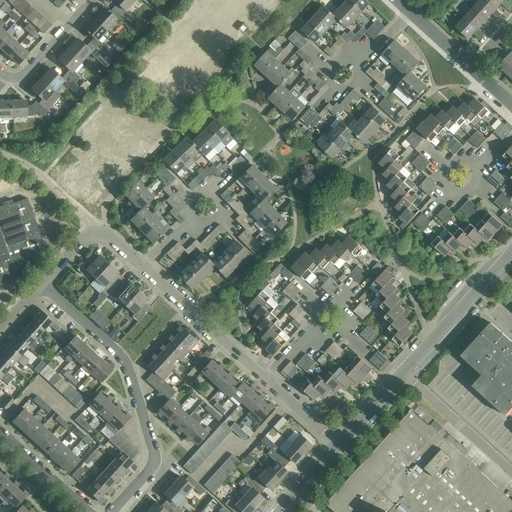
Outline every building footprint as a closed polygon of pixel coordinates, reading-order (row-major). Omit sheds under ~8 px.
[(18,0),(12,6),(17,10),(25,1),(23,0),(18,0)] [(112,0),(117,4),(113,8),(126,20),(129,23),(133,18),(126,11),(135,1),(133,0),(112,0)] [(349,0),(342,8),(355,20),(362,12),(349,0)] [(365,0),(349,0),(362,12),(369,4),(365,0)] [(485,0),(480,0),(474,8),(487,20),(492,15),(497,20),(501,15),(496,10),(485,0)] [(485,0),(496,10),(501,5),(506,10),(511,5),(504,0),(485,0)] [(17,10),(21,14),(29,5),(25,1),(17,10)] [(21,14),(26,18),(34,9),(29,5),(21,14)] [(325,7),(317,15),(330,27),(338,20),(334,16),(325,7)] [(15,13),(9,8),(5,12),(11,17),(15,13)] [(105,8),(95,19),(112,35),(126,20),(113,8),(109,12),(105,8)] [(342,8),(334,16),(338,20),(347,28),(355,20),(342,8)] [(474,8),(464,18),(478,30),(483,24),(488,30),(492,25),(487,20),(474,8)] [(26,18),(30,22),(38,13),(34,9),(26,18)] [(11,17),(16,22),(20,18),(15,13),(11,17)] [(30,22),(34,26),(42,17),(38,13),(30,22)] [(317,15),(310,23),(323,35),(330,27),(317,15)] [(34,26),(39,30),(47,21),(42,17),(34,26)] [(478,30),(464,18),(455,28),(468,40),(473,34),(479,40),(483,35),(478,30)] [(90,43),(92,45),(101,53),(111,62),(115,58),(97,41),(101,36),(107,41),(112,35),(95,19),(85,31),(94,39),(90,43)] [(47,21),(39,30),(43,34),(52,25),(47,21)] [(371,37),(378,29),(382,24),(378,21),(374,25),(368,32),(366,33),(371,37)] [(138,31),(137,30),(140,27),(135,22),(132,26),(127,31),(133,37),(138,31)] [(323,35),(310,23),(303,31),(316,43),(323,35)] [(249,28),(244,24),(241,28),(245,32),(249,28)] [(371,37),(374,40),(382,32),(386,28),(382,24),(378,29),(371,37)] [(24,29),(29,34),(35,39),(38,35),(27,25),(24,29)] [(359,33),(356,36),(353,40),(357,44),(366,33),(368,32),(364,28),(359,33)] [(0,29),(0,47),(10,37),(9,37),(14,32),(10,29),(6,33),(0,29)] [(309,43),(301,36),(296,31),(292,36),(297,40),(305,47),(309,43)] [(347,42),(346,42),(349,44),(353,40),(356,36),(351,32),(348,36),(345,33),(341,37),(347,42)] [(346,42),(347,42),(341,37),(339,35),(335,39),(338,41),(343,46),(346,42)] [(296,53),(301,58),(305,54),(302,50),(305,47),(297,40),(292,36),(289,39),(294,44),(300,50),(296,53)] [(0,47),(0,48),(9,57),(19,46),(10,37),(0,47)] [(77,39),(68,50),(82,63),(91,53),(92,54),(91,55),(96,59),(101,53),(92,45),(88,49),(77,39)] [(334,45),(339,50),(343,46),(338,41),(334,45)] [(384,55),(392,62),(404,49),(396,41),(384,55)] [(339,50),(334,45),(331,49),(328,47),(324,51),(331,58),(335,54),(339,50)] [(19,46),(9,57),(18,65),(28,54),(19,46)] [(267,52),(255,66),(263,73),(275,60),(284,51),(280,48),(276,52),(271,48),(267,52)] [(392,62),(400,69),(412,56),(404,49),(392,62)] [(69,70),(65,75),(74,83),(79,77),(75,73),(74,74),(72,73),(82,63),(68,50),(58,60),(69,70)] [(301,58),(305,61),(308,64),(312,60),(305,54),(301,58)] [(498,67),(508,76),(511,71),(511,56),(510,54),(498,67)] [(400,69),(407,76),(408,77),(411,74),(420,64),(412,56),(400,69)] [(263,73),(271,81),(283,67),(275,60),(263,73)] [(310,70),(310,71),(312,68),(308,64),(305,61),(300,66),(304,69),(302,72),(305,75),(310,70)] [(279,88),(282,86),(292,75),(283,67),(271,81),(279,88)] [(370,77),(375,81),(382,73),(377,69),(375,72),(371,68),(366,73),(370,77)] [(50,69),(40,80),(54,92),(64,82),(66,83),(65,84),(69,89),(74,83),(65,75),(61,79),(50,69)] [(313,74),(310,71),(310,70),(305,75),(303,78),(307,81),(309,79),(313,82),(317,78),(313,74)] [(382,73),(375,81),(379,84),(383,88),(387,83),(383,79),(382,79),(385,76),(382,73)] [(382,102),(394,113),(398,109),(392,104),(404,92),(406,94),(419,81),(411,74),(408,77),(407,76),(390,95),(387,99),(386,98),(382,102)] [(317,78),(313,82),(317,86),(315,89),(319,93),(326,85),(321,81),(317,78)] [(42,100),(38,104),(47,112),(61,98),(54,92),(40,80),(31,90),(42,100)] [(427,88),(419,81),(406,94),(415,101),(427,88)] [(376,88),(382,94),(386,91),(383,88),(379,84),(376,88)] [(269,99),(277,106),(289,93),(282,86),(279,88),(269,99)] [(347,98),(352,102),(355,99),(358,101),(362,97),(354,90),(347,98)] [(382,95),(386,98),(387,99),(390,95),(386,91),(382,94),(382,95)] [(277,106),(285,113),(297,100),(289,93),(277,106)] [(297,100),(285,113),(293,121),(306,108),(305,107),(308,103),(301,96),(298,100),(297,100)] [(347,98),(343,102),(340,106),(340,105),(339,106),(344,110),(347,112),(350,108),(348,106),(352,102),(347,98)] [(466,100),(464,103),(478,116),(482,120),(485,123),(489,119),(485,116),(489,112),(475,99),(471,104),(466,100)] [(26,101),(12,102),(13,118),(26,117),(26,116),(41,115),(43,117),(47,112),(38,104),(36,101),(31,106),(26,106),(26,101)] [(0,118),(13,118),(12,102),(0,102),(0,118)] [(386,113),(391,117),(394,113),(382,102),(378,106),(386,113)] [(334,108),(330,111),(335,116),(339,112),(341,114),(344,110),(339,106),(340,105),(338,103),(334,108)] [(456,104),(453,107),(467,120),(473,125),(477,128),(480,125),(479,123),(482,120),(478,116),(464,103),(459,107),(456,104)] [(329,104),(323,111),(319,115),(318,116),(323,120),(327,115),(330,111),(334,108),(329,104)] [(445,108),(442,111),(456,124),(464,131),(467,128),(463,124),(467,120),(453,107),(449,112),(445,108)] [(304,123),(315,111),(312,108),(305,115),(300,120),(304,123)] [(374,108),(367,116),(380,128),(387,120),(374,108)] [(318,116),(319,115),(315,111),(304,123),(308,127),(318,116)] [(434,112),(431,115),(445,128),(449,131),(456,124),(442,111),(438,116),(434,112)] [(128,173),(146,154),(103,113),(85,132),(128,173)] [(423,116),(420,119),(438,135),(445,128),(431,115),(427,120),(423,116)] [(367,116),(359,124),(373,136),(380,128),(367,116)] [(398,124),(403,120),(398,116),(394,120),(398,124)] [(330,127),(334,131),(348,142),(355,135),(355,134),(352,132),(338,118),(330,127)] [(438,135),(420,119),(418,122),(421,125),(417,130),(431,143),(438,135)] [(215,120),(207,128),(225,147),(233,139),(215,120)] [(494,133),(498,137),(507,128),(502,123),(494,133)] [(359,124),(352,132),(355,134),(355,135),(365,144),(373,136),(359,124)] [(207,128),(199,136),(212,149),(218,154),(225,147),(207,128)] [(507,128),(498,137),(503,141),(511,132),(507,128)] [(334,131),(327,138),(341,150),(348,142),(334,131)] [(414,132),(410,136),(419,145),(423,141),(414,132)] [(469,141),(474,145),(482,136),(477,132),(469,141)] [(438,145),(445,138),(441,134),(434,141),(438,145)] [(199,136),(192,143),(199,151),(204,156),(212,149),(199,136)] [(419,145),(410,136),(405,141),(415,150),(419,145)] [(482,136),(474,145),(478,149),(487,140),(482,136)] [(186,137),(178,145),(191,158),(199,151),(192,143),(186,137)] [(341,150),(327,138),(320,147),(333,159),(341,150)] [(446,148),(450,152),(458,142),(454,138),(446,148)] [(458,142),(450,152),(455,156),(463,147),(458,142)] [(178,145),(171,153),(184,166),(188,170),(196,163),(191,158),(178,145)] [(511,147),(503,157),(510,164),(511,162),(511,147)] [(380,173),(383,175),(396,161),(400,157),(392,150),(391,151),(388,148),(381,156),(384,159),(379,164),(384,169),(380,173)] [(184,166),(171,153),(163,161),(176,174),(184,166)] [(421,155),(416,160),(426,168),(430,164),(421,155)] [(235,161),(229,167),(228,168),(232,172),(244,160),(240,156),(235,161)] [(248,164),(244,160),(232,172),(236,175),(248,164)] [(426,168),(416,160),(412,164),(422,173),(426,168)] [(384,184),(387,186),(400,172),(404,168),(396,161),(383,175),(388,180),(384,184)] [(225,163),(218,170),(214,174),(218,178),(228,168),(229,167),(225,163)] [(209,169),(207,166),(203,170),(208,175),(211,178),(214,174),(218,170),(213,165),(209,169)] [(244,189),(247,186),(260,174),(252,165),(239,178),(236,181),(244,189)] [(164,168),(160,171),(171,183),(175,179),(169,172),(164,168)] [(204,179),(208,175),(203,170),(201,168),(197,172),(199,175),(196,178),(200,183),(204,179)] [(156,175),(167,186),(167,187),(171,183),(160,171),(156,175)] [(496,171),(491,176),(501,184),(505,180),(496,171)] [(389,194),(391,197),(408,179),(400,172),(387,186),(392,191),(389,194)] [(247,186),(254,194),(268,181),(260,174),(247,186)] [(501,184),(491,176),(487,180),(497,189),(501,184)] [(200,183),(196,178),(192,182),(189,179),(185,183),(192,191),(196,187),(200,183)] [(427,178),(423,183),(432,191),(436,187),(427,178)] [(393,205),(395,208),(408,194),(409,194),(412,190),(415,186),(408,179),(391,197),(396,201),(393,205)] [(268,181),(254,194),(262,201),(262,202),(264,200),(275,189),(268,181)] [(125,195),(133,203),(146,191),(138,183),(125,195)] [(432,191),(423,183),(419,187),(428,196),(432,191)] [(163,190),(170,198),(174,202),(176,200),(177,201),(179,199),(171,191),(167,187),(167,186),(163,190)] [(224,201),(228,204),(233,200),(229,196),(231,193),(228,190),(221,197),(224,201)] [(131,220),(138,228),(151,216),(144,208),(154,199),(146,191),(133,203),(140,211),(131,220)] [(396,216),(399,219),(412,205),(420,197),(416,193),(412,197),(409,194),(408,194),(395,208),(400,212),(396,216)] [(502,194),(498,198),(507,207),(511,202),(502,194)] [(0,285),(14,282),(41,255),(38,244),(42,239),(31,197),(6,203),(4,205),(0,206),(0,285)] [(171,206),(173,209),(178,214),(182,210),(174,202),(170,198),(166,201),(171,206)] [(507,207),(498,198),(494,203),(503,211),(507,207)] [(228,204),(235,212),(243,205),(239,201),(236,204),(233,200),(228,204)] [(262,201),(250,212),(258,220),(271,208),(264,200),(262,202),(262,201)] [(460,210),(464,214),(473,205),(468,200),(460,210)] [(235,212),(237,214),(239,216),(243,220),(248,215),(244,211),(246,209),(243,205),(235,212)] [(412,205),(399,219),(404,223),(400,227),(403,230),(420,212),(412,205)] [(473,205),(464,214),(469,218),(478,209),(473,205)] [(436,217),(441,221),(450,211),(445,207),(436,217)] [(258,220),(266,228),(279,215),(271,208),(258,220)] [(178,214),(173,209),(170,213),(174,218),(177,221),(181,224),(184,220),(178,214)] [(450,211),(441,221),(446,225),(454,215),(450,211)] [(151,216),(138,228),(146,236),(159,223),(162,220),(155,212),(151,216)] [(489,213),(482,221),(500,238),(502,235),(498,231),(503,226),(489,213)] [(500,217),(510,227),(511,224),(511,219),(504,213),(500,217)] [(235,220),(246,230),(247,231),(251,227),(243,220),(239,216),(237,214),(239,216),(235,220)] [(413,223),(418,228),(427,218),(422,214),(413,223)] [(279,215),(266,228),(273,236),(286,223),(279,215)] [(427,218),(418,228),(423,232),(432,222),(427,218)] [(482,221),(475,229),(489,242),(494,237),(498,240),(500,238),(482,221)] [(159,223),(146,236),(153,244),(166,231),(170,228),(166,224),(163,227),(159,223)] [(456,229),(451,234),(467,249),(472,244),(476,248),(478,245),(464,232),(456,224),(454,227),(456,229)] [(215,229),(211,233),(216,237),(220,234),(222,236),(226,232),(219,225),(215,229)] [(471,225),(464,232),(478,245),(482,241),(486,244),(489,242),(475,229),(471,225)] [(445,229),(438,236),(456,253),(461,249),(465,252),(467,249),(451,234),(445,229)] [(246,230),(242,234),(253,246),(257,242),(253,238),(247,231),(246,230)] [(211,233),(204,240),(210,247),(214,243),(212,241),(216,237),(211,233)] [(253,246),(242,234),(238,238),(249,250),(253,246)] [(341,238),(338,241),(356,257),(364,249),(349,236),(345,242),(341,238)] [(456,253),(438,236),(431,244),(445,258),(450,253),(454,256),(456,253)] [(199,245),(196,248),(201,252),(204,249),(207,251),(210,247),(204,240),(199,245)] [(196,248),(199,245),(196,241),(189,247),(185,250),(184,251),(188,255),(193,250),(196,248)] [(330,242),(327,245),(341,258),(349,265),(356,257),(338,241),(334,246),(330,242)] [(166,254),(170,258),(182,246),(178,242),(166,254)] [(236,242),(228,250),(240,263),(249,255),(236,242)] [(319,246),(316,249),(330,262),(334,266),(341,258),(327,245),(322,250),(319,246)] [(182,246),(170,258),(174,262),(184,251),(185,250),(182,246)] [(308,250),(305,253),(319,266),(323,269),(327,273),(331,268),(327,265),(330,262),(316,249),(312,254),(308,250)] [(228,250),(220,258),(233,270),(240,263),(228,250)] [(297,254),(295,257),(312,273),(319,266),(305,253),(301,258),(297,254)] [(203,254),(195,261),(207,274),(214,267),(215,267),(209,261),(203,254)] [(217,254),(209,261),(215,267),(214,267),(225,278),(233,270),(220,258),(217,254)] [(87,271),(96,279),(109,265),(100,257),(96,261),(90,256),(77,271),(82,276),(87,271)] [(312,273),(295,257),(292,260),(296,263),(291,268),(305,281),(312,273)] [(195,261),(187,269),(199,282),(207,274),(195,261)] [(369,272),(374,277),(383,267),(378,262),(369,272)] [(276,277),(285,266),(282,263),(273,274),(276,277)] [(107,297),(108,295),(119,283),(114,279),(119,274),(109,265),(96,279),(105,288),(102,292),(107,297)] [(349,275),(354,280),(363,270),(358,266),(349,275)] [(372,285),(380,292),(393,278),(388,274),(392,270),(389,267),(372,285)] [(280,273),(290,281),(294,276),(285,268),(280,273)] [(199,282),(187,269),(179,277),(191,290),(199,282)] [(363,270),(354,280),(359,284),(367,274),(363,270)] [(338,280),(342,284),(343,282),(347,278),(344,274),(338,280)] [(321,288),(326,292),(334,282),(330,278),(321,288)] [(377,296),(384,303),(397,289),(392,284),(396,281),(393,278),(380,292),(377,296)] [(116,299),(125,307),(139,292),(130,284),(128,286),(122,280),(119,283),(108,295),(114,301),(116,299)] [(291,282),(287,287),(297,296),(301,291),(291,282)] [(334,282),(326,292),(331,296),(339,286),(334,282)] [(277,305),(280,302),(273,295),(277,291),(270,284),(264,290),(273,299),(272,300),(277,305)] [(297,296),(287,287),(283,292),(292,301),(297,296)] [(380,307),(388,314),(401,300),(396,295),(400,291),(397,289),(384,303),(380,307)] [(252,314),(255,316),(267,302),(271,298),(263,291),(250,306),(255,310),(252,314)] [(139,292),(125,307),(134,315),(132,317),(138,322),(151,307),(147,303),(149,301),(139,292)] [(384,318),(392,325),(405,311),(400,306),(404,302),(401,300),(388,314),(384,318)] [(256,325),(259,328),(271,314),(275,310),(267,302),(255,316),(260,321),(256,325)] [(362,302),(357,307),(367,316),(372,311),(362,302)] [(298,305),(294,310),(303,318),(307,314),(298,305)] [(367,316),(357,307),(353,311),(361,319),(363,320),(367,316)] [(37,316),(32,320),(44,332),(49,326),(56,332),(59,328),(37,308),(33,312),(37,316)] [(303,318),(294,310),(289,315),(298,324),(303,318)] [(384,333),(392,340),(409,321),(404,317),(408,313),(405,311),(392,325),(384,333)] [(375,313),(371,319),(378,324),(382,318),(375,313)] [(260,336),(263,338),(276,324),(279,320),(271,314),(259,328),(263,332),(260,336)] [(32,320),(24,329),(43,346),(45,343),(39,337),(44,332),(32,320)] [(409,321),(392,340),(400,347),(413,332),(408,328),(412,324),(409,321)] [(264,347),(266,349),(279,335),(283,331),(276,324),(263,338),(268,343),(264,347)] [(20,333),(16,338),(28,349),(33,344),(40,350),(43,346),(24,329),(21,326),(17,330),(20,333)] [(369,326),(364,330),(374,338),(378,334),(369,326)] [(174,339),(189,353),(198,343),(193,339),(192,339),(184,331),(184,330),(180,327),(176,331),(179,334),(174,339)] [(511,341),(497,328),(467,361),(482,375),(472,385),(505,415),(511,408),(511,341)] [(374,338),(364,330),(360,335),(370,343),(374,338)] [(279,335),(266,349),(272,354),(268,358),(271,361),(287,343),(279,335)] [(69,363),(73,358),(85,345),(76,337),(64,350),(69,354),(65,359),(69,363)] [(166,349),(176,358),(180,362),(189,353),(174,339),(171,337),(167,341),(171,344),(166,349)] [(8,340),(5,344),(27,364),(30,361),(23,355),(28,349),(16,338),(12,343),(8,340)] [(383,340),(376,343),(378,348),(385,345),(383,340)] [(325,352),(330,356),(339,347),(334,342),(325,352)] [(4,351),(0,355),(0,356),(12,367),(17,361),(24,367),(27,364),(5,344),(1,348),(4,351)] [(73,358),(82,366),(94,354),(85,345),(73,358)] [(157,358),(172,371),(175,367),(171,364),(176,358),(166,349),(163,346),(160,350),(163,353),(157,358)] [(339,347),(330,356),(335,360),(343,351),(339,347)] [(198,361),(202,365),(212,355),(207,351),(198,361)] [(378,351),(374,356),(384,365),(388,360),(378,351)] [(82,366),(91,374),(102,362),(94,354),(82,366)] [(149,368),(154,372),(158,376),(163,381),(172,371),(157,358),(154,355),(151,359),(154,362),(149,368)] [(298,364),(302,368),(311,359),(306,355),(298,364)] [(317,361),(321,364),(327,358),(323,355),(321,356),(317,361)] [(0,372),(10,382),(13,379),(7,373),(12,367),(0,356),(0,372)] [(358,356),(352,364),(369,380),(372,377),(368,374),(372,369),(358,356)] [(384,365),(374,356),(369,361),(379,370),(384,365)] [(311,359),(302,368),(307,372),(316,363),(311,359)] [(47,365),(53,370),(57,366),(51,361),(47,365)] [(102,362),(91,374),(100,383),(112,370),(102,362)] [(201,372),(211,381),(221,370),(223,367),(220,363),(216,367),(211,362),(201,372)] [(282,371),(287,376),(296,366),(291,362),(282,371)] [(352,364),(344,372),(358,385),(363,379),(367,383),(369,380),(352,364)] [(39,374),(43,378),(51,369),(47,365),(39,374)] [(340,368),(333,376),(347,389),(352,383),(356,387),(358,385),(344,372),(340,368)] [(43,378),(48,382),(56,373),(51,369),(43,378)] [(211,381),(220,389),(230,378),(233,375),(229,372),(226,375),(221,370),(211,381)] [(63,375),(69,380),(73,377),(67,371),(63,375)] [(0,380),(1,379),(8,385),(10,382),(0,372),(0,380)] [(146,381),(150,385),(158,376),(154,372),(146,381)] [(329,372),(323,380),(336,392),(341,387),(345,391),(347,389),(333,376),(329,372)] [(48,382),(52,386),(60,377),(56,373),(48,382)] [(150,385),(155,389),(163,381),(158,376),(150,385)] [(319,376),(312,384),(326,396),(330,392),(334,395),(336,392),(323,380),(319,376)] [(52,386),(57,390),(65,381),(60,377),(52,386)] [(73,377),(69,380),(75,386),(79,382),(73,377)] [(229,398),(232,394),(242,384),(239,380),(236,384),(230,378),(220,389),(229,398)] [(326,396),(312,384),(308,380),(300,388),(314,401),(319,396),(323,399),(326,396)] [(57,390),(61,394),(69,385),(65,381),(57,390)] [(155,389),(159,393),(167,384),(163,381),(155,389)] [(156,397),(161,401),(172,388),(167,384),(159,393),(156,397)] [(232,394),(242,403),(251,392),(254,389),(251,385),(248,389),(242,384),(232,394)] [(61,394),(66,399),(74,390),(69,385),(61,394)] [(85,388),(81,391),(87,397),(91,393),(85,388)] [(164,414),(169,419),(178,409),(169,400),(176,392),(172,388),(161,401),(165,404),(157,413),(161,417),(164,414)] [(66,399),(70,402),(78,394),(74,390),(66,399)] [(242,403),(251,411),(261,401),(264,397),(260,394),(257,397),(251,392),(242,403)] [(70,402),(74,406),(83,397),(78,394),(70,402)] [(90,404),(99,413),(108,403),(111,399),(108,396),(105,399),(99,394),(90,404)] [(9,396),(1,406),(6,410),(14,400),(9,396)] [(41,409),(42,409),(45,405),(37,397),(33,401),(41,409)] [(83,397),(74,406),(79,411),(87,402),(83,397)] [(251,411),(247,415),(257,424),(261,420),(261,419),(270,410),(271,410),(274,407),(269,402),(266,406),(261,401),(251,411)] [(99,413),(108,422),(118,411),(121,408),(117,405),(114,408),(108,403),(99,413)] [(51,410),(45,405),(42,409),(48,414),(51,410)] [(173,423),(178,428),(188,417),(178,409),(169,419),(166,422),(170,425),(173,423)] [(212,409),(209,413),(218,421),(221,418),(212,409)] [(12,423),(21,431),(33,418),(24,410),(12,423)] [(511,511),(511,500),(412,410),(326,504),(335,511),(511,511)] [(106,427),(101,432),(110,440),(109,441),(113,445),(124,433),(119,429),(127,420),(128,420),(131,417),(127,413),(124,417),(118,411),(108,422),(109,422),(105,426),(106,427)] [(55,420),(61,426),(64,422),(58,416),(55,420)] [(74,421),(76,422),(84,430),(89,425),(79,416),(74,421)] [(182,431),(188,436),(197,426),(188,417),(178,428),(175,431),(179,434),(182,431)] [(282,417),(273,427),(277,431),(287,421),(282,417)] [(21,431),(31,440),(43,427),(33,418),(21,431)] [(64,422),(61,426),(67,431),(71,427),(64,422)] [(232,431),(229,429),(222,423),(195,454),(192,457),(183,467),(192,475),(232,431)] [(188,436),(185,439),(188,442),(191,439),(197,445),(210,430),(207,427),(203,431),(197,426),(188,436)] [(31,440),(40,449),(52,435),(43,427),(31,440)] [(237,427),(232,431),(242,440),(246,435),(237,427)] [(76,434),(82,440),(86,436),(79,430),(76,434)] [(113,445),(117,449),(125,440),(128,437),(124,433),(113,445)] [(40,449),(49,457),(61,444),(52,435),(40,449)] [(298,435),(291,443),(305,456),(306,455),(304,453),(311,446),(298,435)] [(86,436),(82,440),(87,445),(87,446),(90,449),(95,444),(86,436)] [(106,438),(100,444),(103,446),(109,441),(106,438)] [(117,449),(122,453),(130,444),(125,440),(117,449)] [(274,445),(270,449),(286,464),(291,460),(295,464),(301,457),(303,458),(305,456),(291,443),(290,444),(285,440),(277,449),(274,445)] [(49,457),(59,466),(71,452),(61,444),(49,457)] [(122,453),(126,457),(134,448),(130,444),(122,453)] [(71,452),(59,466),(69,474),(81,461),(75,456),(78,453),(78,451),(75,448),(71,452)] [(134,448),(126,457),(131,461),(139,452),(134,448)] [(275,461),(267,470),(281,483),(283,481),(280,479),(287,472),(283,468),(286,464),(270,449),(266,453),(275,461)] [(261,463),(255,462),(255,452),(247,452),(246,464),(255,465),(255,473),(260,473),(261,463)] [(122,453),(113,463),(123,473),(127,475),(130,471),(127,469),(132,463),(131,461),(126,457),(122,453)] [(203,485),(212,493),(240,463),(231,455),(203,485)] [(113,463),(105,472),(104,472),(115,482),(118,485),(122,481),(118,478),(123,473),(113,463)] [(72,477),(77,481),(85,471),(80,467),(72,477)] [(102,469),(93,479),(96,481),(96,482),(107,491),(110,494),(113,490),(110,487),(115,482),(104,472),(105,472),(102,469)] [(256,477),(252,481),(262,491),(266,486),(271,490),(277,483),(279,485),(281,483),(267,470),(259,479),(256,477)] [(0,486),(7,480),(9,477),(6,473),(3,476),(0,473),(0,486)] [(172,482),(170,484),(184,496),(192,488),(200,496),(205,491),(189,476),(185,481),(180,477),(174,484),(172,482)] [(96,481),(93,479),(92,478),(83,488),(88,492),(88,491),(98,500),(97,501),(101,505),(105,500),(102,497),(107,491),(96,482),(96,481)] [(0,498),(3,502),(16,488),(19,485),(15,482),(12,485),(7,480),(0,486),(0,498)] [(250,480),(238,493),(257,510),(259,508),(257,506),(263,499),(259,495),(262,491),(252,481),(250,480)] [(168,498),(164,503),(174,511),(182,511),(183,511),(176,506),(184,496),(170,484),(168,486),(171,487),(164,495),(168,498)] [(16,488),(3,502),(2,504),(6,507),(10,502),(16,507),(25,497),(25,498),(28,494),(24,490),(21,493),(16,488)] [(257,510),(238,493),(230,502),(228,500),(225,504),(233,511),(250,511),(253,510),(255,511),(257,510)] [(148,508),(146,510),(148,511),(174,511),(164,503),(161,507),(157,503),(150,510),(148,508)]
